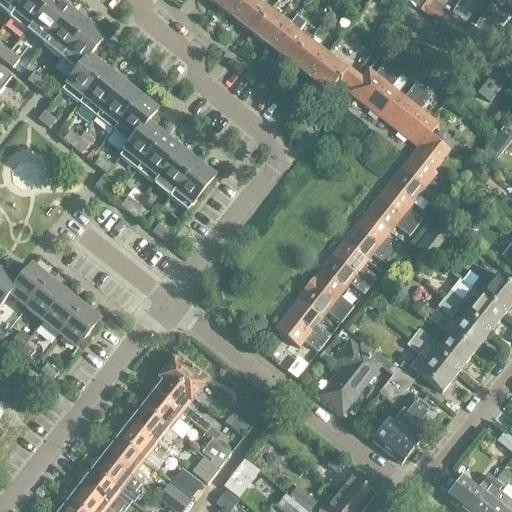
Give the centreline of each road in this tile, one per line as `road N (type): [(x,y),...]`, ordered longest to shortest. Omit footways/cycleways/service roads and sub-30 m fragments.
road 1 (residential): [(169,305),(275,160),(269,142),(205,88),(191,56),(146,21),(139,0)]
road 2 (residential): [(413,496),(169,305)]
road 3 (residential): [(0,511),(169,305)]
road 4 (residential): [(413,496),(511,373)]
